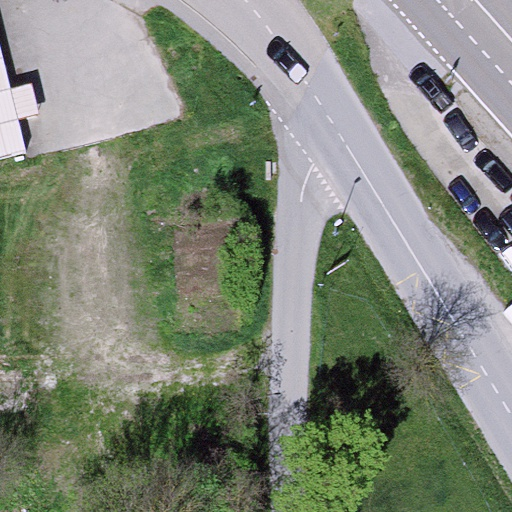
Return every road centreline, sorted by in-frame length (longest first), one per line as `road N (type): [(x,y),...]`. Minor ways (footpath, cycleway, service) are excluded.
road 1 (residential): [(334,129),(293,204),(279,413),(291,511)]
road 2 (residential): [(334,129),(511,426)]
road 3 (primary): [(396,0),(511,126)]
road 4 (residential): [(232,0),(267,29),(334,129)]
